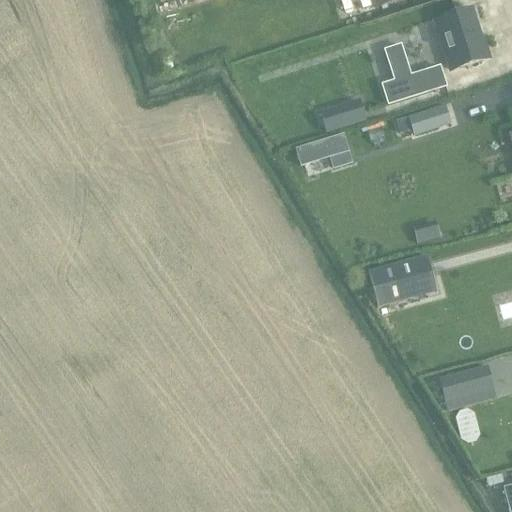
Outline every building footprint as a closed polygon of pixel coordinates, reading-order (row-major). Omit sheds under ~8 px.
[(400,0),(372,0),(375,9),(400,0)] [(470,10),(436,21),(452,72),(486,61),(479,39),(470,10)] [(409,77),(382,86),(388,106),(445,87),(439,68),(409,77)] [(357,102),(334,109),(340,129),(363,121),(357,102)] [(407,119),(411,131),(413,137),(438,128),(436,122),(448,118),(445,107),(407,119)] [(407,119),(395,123),(399,135),(411,131),(407,119)] [(343,135),(294,150),(299,168),(328,159),(332,171),(352,165),(343,135)] [(436,225),(413,231),(416,243),(440,238),(436,225)] [(426,257),(368,273),(377,308),(382,307),(384,307),(388,322),(417,314),(413,299),(410,288),(433,282),(426,257)] [(486,368),(437,381),(444,405),(446,413),(472,406),(469,398),(492,392),(486,368)] [(511,511),(511,485),(502,489),(508,511),(511,511)]
